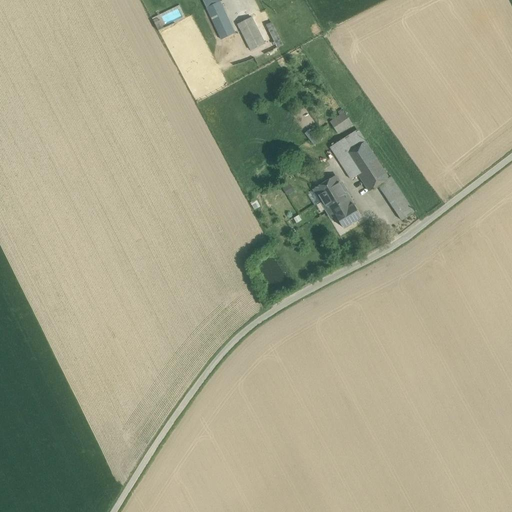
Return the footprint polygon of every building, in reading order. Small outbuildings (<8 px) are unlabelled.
[(235,33),(220,2),(220,1),(209,7),(207,8),(222,40),(235,33)] [(181,7),(153,14),(156,27),(184,19),(181,7)] [(252,18),(238,24),(251,51),(265,44),(252,18)] [(280,38),(274,27),(268,30),(274,41),(280,38)] [(277,48),(283,45),(280,38),(274,41),(277,48)] [(345,113),(331,123),(338,133),(352,124),(345,113)] [(339,133),(342,138),(356,129),(354,124),(339,133)] [(310,129),(305,132),(313,143),(318,140),(310,129)] [(358,130),(344,139),(352,151),(366,142),(358,130)] [(344,139),(330,147),(351,180),(359,175),(345,155),(352,151),(344,139)] [(389,178),(366,142),(352,151),(345,155),(359,175),(369,192),(379,185),(389,178)] [(336,177),(315,190),(328,212),(349,199),(336,177)] [(389,178),(379,185),(394,209),(407,200),(391,177),(389,178)] [(328,212),(332,219),(334,218),(336,216),(344,228),(362,217),(354,204),(353,205),(349,199),(328,212)] [(407,200),(394,209),(402,221),(414,212),(407,200)]
